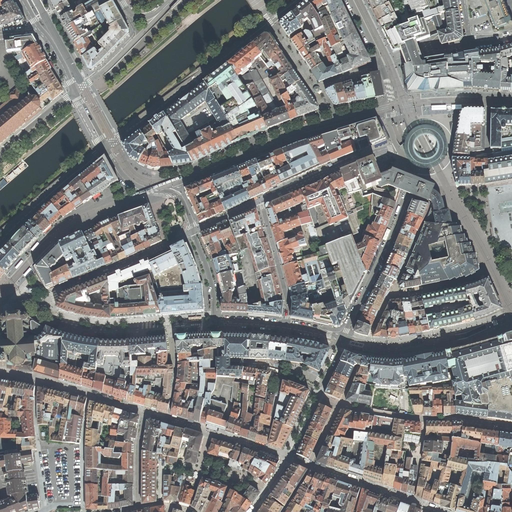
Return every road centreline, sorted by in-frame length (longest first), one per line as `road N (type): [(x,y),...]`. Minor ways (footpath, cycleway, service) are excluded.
road 1 (residential): [(350,0),(386,79),(394,141),(413,178),(341,337)]
road 2 (residential): [(341,337),(217,321),(181,198),(127,180),(106,147)]
road 3 (residential): [(106,147),(298,0)]
road 4 (residential): [(0,242),(106,147)]
road 5 (residential): [(75,93),(175,0)]
